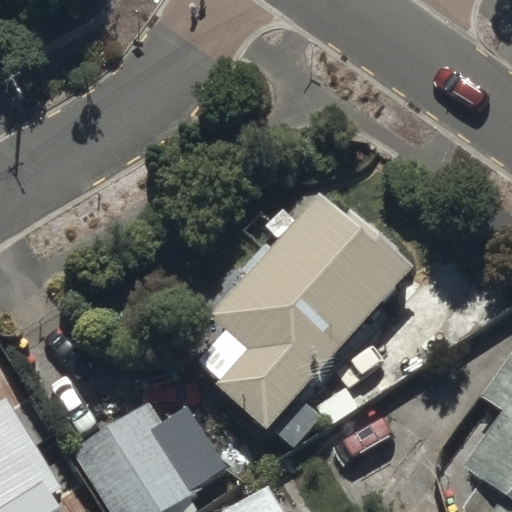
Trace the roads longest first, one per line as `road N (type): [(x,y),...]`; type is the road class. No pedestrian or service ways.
road 1 (residential): [(0,195),(69,153),(240,0)]
road 2 (residential): [(399,46),(511,120)]
